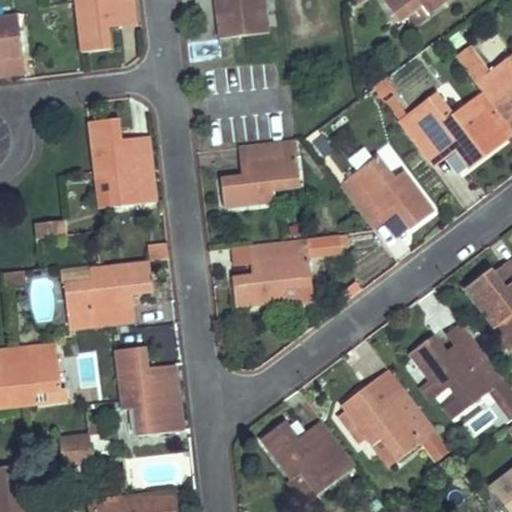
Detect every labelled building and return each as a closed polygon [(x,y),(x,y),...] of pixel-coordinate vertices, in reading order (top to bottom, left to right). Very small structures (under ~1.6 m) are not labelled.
[(74,0),(75,3),(81,53),(111,50),(109,28),(108,21),(137,18),(134,0),(74,0)] [(219,39),(269,33),(265,0),(220,0),(222,12),(216,13),(219,39)] [(414,0),(417,0),(428,15),(448,0),(382,0),(399,21),(410,13),(411,12),(406,6),(414,0)] [(414,0),(406,6),(411,12),(410,13),(417,23),(428,15),(417,0),(414,0)] [(13,29),(19,28),(18,15),(11,16),(13,29)] [(0,77),(25,74),(19,28),(13,29),(11,16),(0,17),(0,77)] [(109,28),(137,25),(137,18),(108,21),(109,28)] [(475,82),(487,73),(469,49),(457,58),(475,82)] [(511,54),(487,73),(475,82),(484,93),(505,121),(511,116),(511,54)] [(393,90),(384,79),(373,88),(382,99),(393,90)] [(508,139),(511,135),(511,130),(505,121),(484,93),(477,98),(508,139)] [(408,116),(399,123),(429,162),(452,145),(457,151),(470,168),(508,139),(477,98),(453,116),(447,121),(440,111),(446,107),(437,94),(408,116)] [(399,123),(408,116),(392,96),(384,103),(399,123)] [(453,116),(446,107),(440,111),(447,121),(453,116)] [(113,208),(159,202),(152,144),(123,147),(123,140),(120,119),(90,122),(97,182),(117,180),(118,192),(111,192),(113,208)] [(151,136),(123,140),(123,147),(152,144),(151,136)] [(275,203),(273,190),(273,183),(284,181),(285,189),(301,187),(295,141),(246,146),(248,162),(240,163),(242,176),(221,178),(224,209),(275,203)] [(434,168),(457,151),(452,145),(429,162),(434,168)] [(248,162),(246,146),(238,147),(240,163),(248,162)] [(404,171),(394,178),(388,183),(381,173),(387,169),(377,156),(340,185),(370,224),(393,207),(397,213),(410,230),(435,212),(404,171)] [(394,178),(387,169),(381,173),(388,183),(394,178)] [(113,208),(111,192),(118,192),(117,180),(97,182),(100,209),(113,208)] [(273,190),(285,189),(284,181),(273,183),(273,190)] [(374,230),(397,213),(393,207),(370,224),(374,230)] [(67,237),(65,222),(50,223),(52,238),(67,237)] [(37,240),(52,238),(50,223),(35,225),(37,240)] [(339,235),(340,246),(348,245),(347,234),(339,235)] [(307,239),(309,257),(334,254),(333,247),(340,246),(339,235),(307,239)] [(314,301),(309,257),(307,239),(257,245),(259,261),(251,262),(251,264),(253,275),(232,277),(236,308),(286,302),(286,305),(314,301)] [(150,261),(169,259),(167,243),(148,245),(150,261)] [(259,261),(257,245),(231,248),(233,266),(251,264),(251,262),(259,261)] [(65,286),(70,332),(129,325),(125,296),(133,295),(154,293),(150,263),(90,270),(92,282),(93,290),(81,291),(80,284),(65,286)] [(506,291),(511,286),(511,263),(495,276),(506,291)] [(511,286),(506,291),(495,276),(489,268),(464,286),(496,328),(493,330),(511,355),(511,354),(511,286)] [(24,287),(23,272),(2,274),(3,289),(24,287)] [(92,282),(80,284),(81,291),(93,290),(92,282)] [(136,324),(133,295),(125,296),(129,325),(136,324)] [(451,359),(474,342),(460,324),(446,334),(456,346),(446,353),(451,359)] [(451,359),(446,353),(434,336),(409,355),(430,382),(421,388),(432,402),(450,388),(458,397),(467,410),(491,391),(504,381),(474,342),(451,359)] [(0,410),(36,406),(34,385),(46,384),(47,392),(62,390),(57,344),(0,350),(0,365),(2,379),(0,379),(0,410)] [(139,437),(185,432),(178,373),(150,377),(149,369),(146,348),(116,352),(123,411),(136,410),(143,409),(145,421),(137,422),(139,437)] [(177,366),(149,369),(150,377),(178,373),(177,366)] [(383,410),(406,393),(388,370),(365,387),(383,410)] [(511,392),(504,381),(491,391),(502,405),(511,396),(511,392)] [(34,385),(36,406),(64,403),(62,390),(47,392),(46,384),(34,385)] [(383,410),(365,387),(341,406),(345,411),(338,417),(349,431),(356,425),(366,439),(372,446),(382,439),(399,460),(423,442),(437,461),(450,452),(406,393),(383,410)] [(511,418),(511,396),(502,405),(511,418)] [(467,410),(458,397),(445,408),(454,420),(467,410)] [(136,410),(137,422),(145,421),(143,409),(136,410)] [(321,421),(298,438),(302,444),(325,427),(321,421)] [(318,495),(355,467),(325,427),(302,444),(298,438),(285,422),(261,440),(291,481),(302,473),(308,468),(315,478),(309,483),(318,495)] [(359,444),(366,439),(356,425),(349,431),(359,444)] [(92,450),(90,435),(75,437),(77,452),(92,450)] [(75,437),(60,439),(62,454),(77,452),(75,437)] [(382,439),(372,446),(388,468),(399,460),(382,439)] [(79,467),(94,465),(92,450),(77,452),(79,467)] [(62,454),(64,469),(79,467),(77,452),(62,454)] [(15,468),(0,469),(0,511),(32,511),(30,494),(18,496),(10,496),(9,484),(16,484),(15,468)] [(302,473),(309,483),(315,478),(308,468),(302,473)] [(511,511),(511,472),(493,487),(511,511)] [(18,496),(16,484),(9,484),(10,496),(18,496)] [(90,501),(91,511),(179,511),(177,491),(90,501)] [(420,511),(411,500),(394,511),(420,511)]
